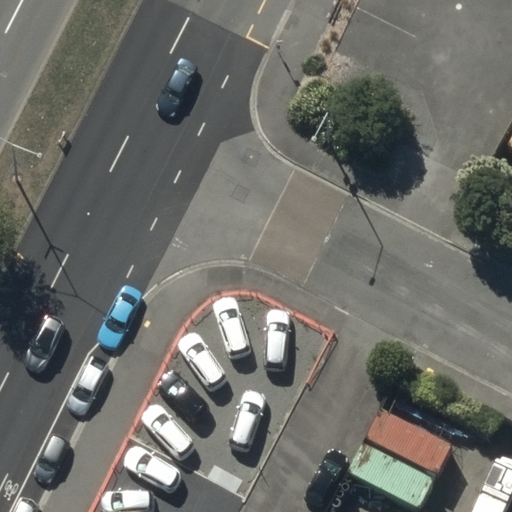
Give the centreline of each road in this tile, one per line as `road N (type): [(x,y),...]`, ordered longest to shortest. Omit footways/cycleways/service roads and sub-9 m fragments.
road 1 (residential): [(129,139),(511,335)]
road 2 (primary): [(129,139),(0,392)]
road 3 (primary): [(200,0),(129,139)]
